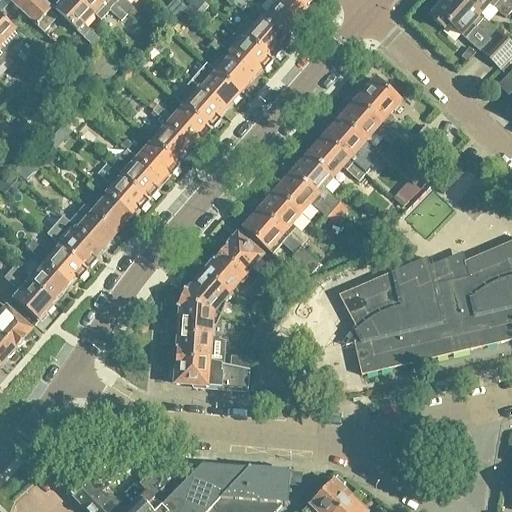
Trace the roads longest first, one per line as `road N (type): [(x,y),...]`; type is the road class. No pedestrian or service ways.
road 1 (residential): [(71,373),(141,269),(364,12)]
road 2 (residential): [(332,435),(157,421),(71,373)]
road 3 (residential): [(364,12),(511,156)]
road 4 (residential): [(332,435),(483,402)]
road 5 (residential): [(436,511),(341,452),(332,435)]
